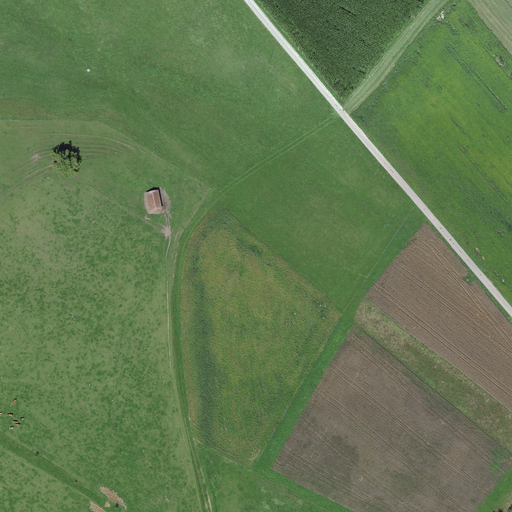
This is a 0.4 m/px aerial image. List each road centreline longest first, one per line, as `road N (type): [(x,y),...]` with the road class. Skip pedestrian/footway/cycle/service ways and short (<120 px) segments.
road 1 (track): [(247,0),(511,311)]
road 2 (track): [(356,127),(457,0)]
